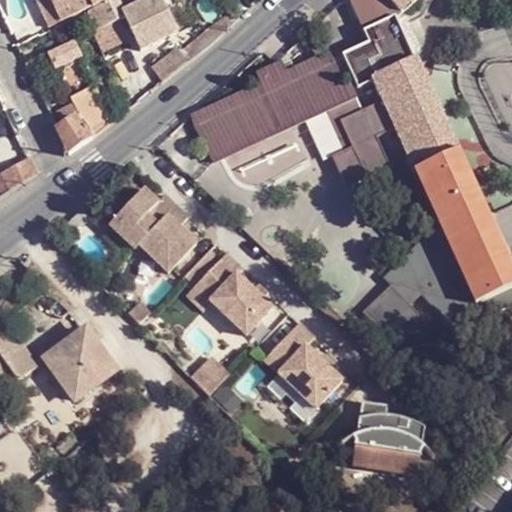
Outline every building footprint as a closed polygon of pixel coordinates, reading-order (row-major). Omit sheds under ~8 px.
[(41,0),(54,29),(65,24),(55,0),(41,0)] [(55,0),(65,24),(95,10),(90,0),(55,0)] [(112,0),(90,0),(95,10),(97,12),(114,4),(112,0)] [(120,5),(94,18),(102,37),(118,29),(128,24),(143,58),(181,40),(161,0),(158,0),(126,16),(120,5)] [(264,0),(236,0),(236,1),(250,15),(264,0)] [(356,0),(376,43),(346,57),(361,89),(380,82),(378,80),(421,60),(402,17),(417,3),(418,4),(423,0),(356,0)] [(16,38),(22,53),(44,42),(38,28),(16,38)] [(102,37),(99,38),(108,58),(127,49),(118,29),(102,37)] [(216,35),(186,58),(194,67),(216,50),(222,43),(216,35)] [(84,52),(58,66),(66,82),(93,68),(84,52)] [(167,87),(194,67),(186,58),(181,52),(156,72),(167,87)] [(483,194),(423,59),(421,60),(378,80),(380,82),(414,159),(412,160),(439,214),(483,194)] [(302,71),(289,77),(285,66),(264,76),(268,86),(197,118),(218,165),(354,101),(347,89),(336,94),(321,62),(302,71)] [(289,77),(302,71),(297,62),(285,66),(289,77)] [(126,96),(119,80),(103,88),(110,104),(126,96)] [(97,90),(74,103),(82,120),(105,107),(97,90)] [(96,144),(116,129),(105,107),(82,120),(79,124),(96,144)] [(96,144),(79,124),(60,135),(71,159),(96,144)] [(31,161),(4,176),(13,195),(40,178),(31,161)] [(164,204),(150,191),(117,227),(144,251),(148,247),(177,274),(204,245),(186,228),(195,218),(172,196),(164,204)] [(511,257),(483,194),(439,214),(444,227),(447,225),(473,286),(511,271),(511,257)] [(397,287),(412,302),(423,291),(450,315),(511,291),(511,271),(473,286),(447,225),(444,227),(391,282),(397,287)] [(249,270),(233,255),(204,287),(220,301),(256,334),(279,308),(268,299),(260,291),(244,276),(249,270)] [(260,291),(268,299),(274,293),(265,285),(260,291)] [(220,301),(204,287),(194,298),(210,312),(220,301)] [(412,302),(397,287),(370,318),(404,350),(432,320),(412,302)] [(322,338),(306,324),(280,352),(295,366),(286,375),(321,409),(348,380),(336,368),(327,360),(313,347),(322,338)] [(34,383),(0,336),(0,378),(1,378),(5,384),(14,397),(34,383)] [(109,388),(79,348),(41,376),(71,416),(109,388)] [(295,366),(280,352),(271,361),(286,375),(295,366)] [(327,360),(336,368),(341,363),(332,355),(327,360)] [(189,380),(207,398),(228,376),(210,359),(189,380)] [(389,412),(362,409),(353,475),(420,485),(426,436),(425,435),(406,427),(388,423),(389,412)]
